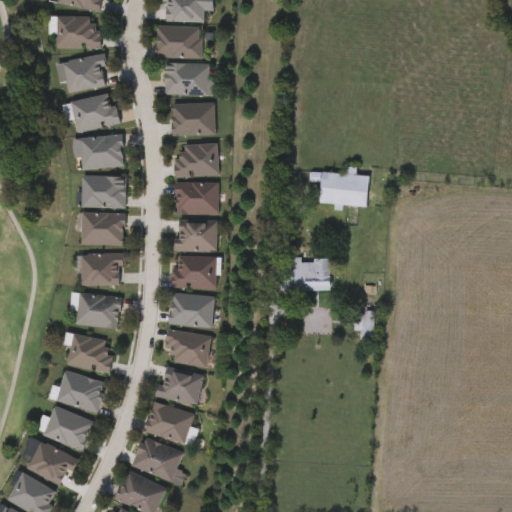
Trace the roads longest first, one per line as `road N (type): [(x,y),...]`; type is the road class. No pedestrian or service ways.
road 1 (residential): [(137,0),(129,49),(151,167),(143,352),(81,511)]
road 2 (track): [(373,511),(384,325)]
